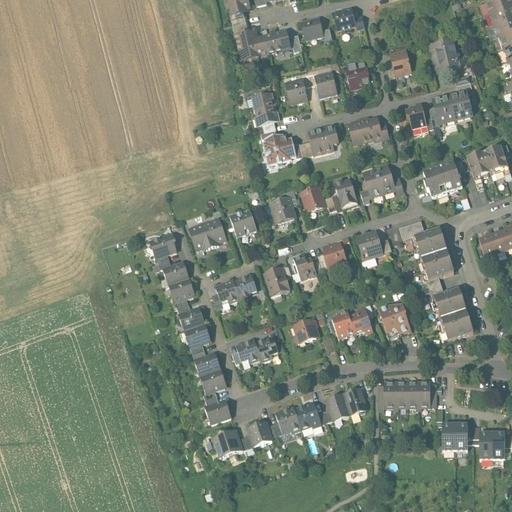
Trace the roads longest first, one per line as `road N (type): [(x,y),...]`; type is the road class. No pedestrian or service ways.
road 1 (residential): [(437,364),(337,373),(240,405),(203,284)]
road 2 (residential): [(461,230),(497,372)]
